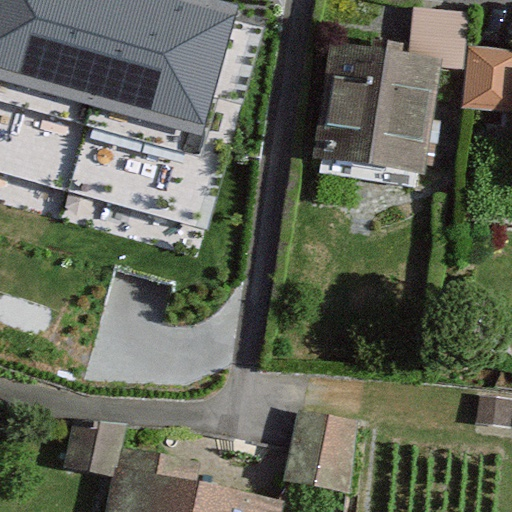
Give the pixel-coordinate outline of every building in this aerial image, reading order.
[(239,8),(213,0),(0,0),(0,77),(206,133),(239,8)] [(415,5),(411,44),(467,49),(470,11),(415,5)] [(511,45),(475,41),(467,97),(511,104),(511,45)] [(431,77),(335,68),(325,177),(422,185),(431,77)] [(511,391),(481,394),(478,416),(511,419),(511,391)] [(359,429),(304,419),(292,483),(347,493),(359,429)] [(131,432),(82,425),(75,468),(120,476),(114,511),(282,511),(283,508),(195,494),(199,466),(128,455),(131,432)]
